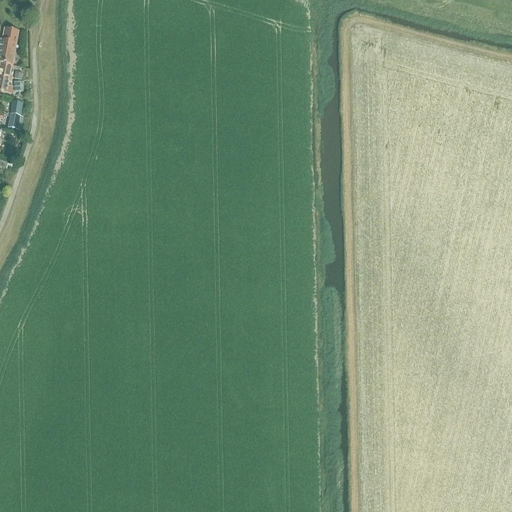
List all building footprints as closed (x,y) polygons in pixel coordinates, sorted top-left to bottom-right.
[(0,64),(0,65),(12,67),(18,33),(4,30),(2,42),(1,42),(0,46),(0,64)] [(0,65),(0,67),(0,78),(11,81),(12,79),(10,78),(12,67),(0,65)] [(15,73),(14,80),(21,81),(23,74),(15,73)] [(0,78),(0,92),(11,95),(12,88),(8,88),(9,83),(11,83),(11,81),(0,78)] [(15,93),(23,92),(22,83),(14,83),(15,93)] [(23,105),(13,103),(11,115),(20,117),(23,105)] [(11,115),(8,130),(18,132),(20,117),(11,115)] [(0,166),(6,168),(8,159),(0,157),(0,166)]
